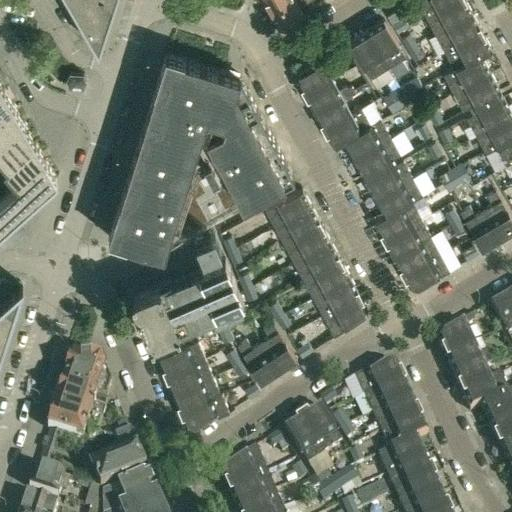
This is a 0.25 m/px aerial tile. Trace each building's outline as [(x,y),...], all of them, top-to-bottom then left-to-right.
[(70,0),(98,47),(113,0),(70,0)] [(265,0),(271,9),(286,0),(265,0)] [(280,26),(303,12),(298,4),(305,0),(286,0),(271,9),(280,26)] [(424,11),(426,15),(454,0),(413,0),(408,3),(415,16),(424,11)] [(454,0),(426,15),(436,32),(473,12),(465,0),(454,0)] [(436,32),(445,50),(482,30),(473,12),(436,32)] [(392,23),(397,32),(409,25),(404,16),(392,23)] [(385,21),(368,32),(388,65),(405,55),(397,42),(398,42),(385,21)] [(445,50),(454,67),(491,47),(482,30),(445,50)] [(363,65),(370,76),(388,65),(368,32),(350,43),(363,65)] [(401,37),(407,47),(417,42),(410,32),(401,37)] [(407,47),(415,60),(424,54),(417,42),(407,47)] [(444,72),(453,90),(490,70),(481,54),(492,48),(491,47),(454,67),(444,72)] [(333,50),(321,57),(300,70),(298,78),(305,91),(331,76),(324,63),(333,58),(332,56),(335,54),(333,50)] [(166,51),(108,236),(164,253),(200,140),(203,146),(205,145),(211,157),(204,161),(213,178),(219,174),(223,182),(226,181),(230,179),(243,204),(295,177),(240,75),(223,69),(166,51)] [(463,109),(473,103),(475,106),(502,92),(490,70),(453,90),(463,109)] [(69,86),(78,87),(83,88),(87,80),(84,72),(70,71),(66,78),(69,86)] [(406,81),(411,89),(422,83),(416,75),(406,81)] [(305,91),(314,108),(353,87),(352,84),(348,86),(347,84),(338,88),(331,76),(305,91)] [(394,88),(399,96),(411,89),(406,81),(394,88)] [(422,83),(411,89),(416,97),(427,91),(422,83)] [(0,118),(16,104),(5,86),(0,90),(0,118)] [(314,108),(324,126),(351,111),(345,100),(353,96),(352,93),(355,91),(353,87),(314,108)] [(387,103),(399,96),(394,88),(383,96),(387,103)] [(411,89),(399,96),(404,104),(416,97),(411,89)] [(477,110),(467,116),(477,134),(511,114),(511,110),(502,92),(475,106),(477,110)] [(404,104),(399,96),(387,103),(392,112),(404,104)] [(0,145),(26,122),(16,104),(0,118),(0,145)] [(371,122),(361,106),(351,111),(324,126),(333,143),(381,117),(371,122)] [(434,124),(444,119),(438,108),(428,113),(434,124)] [(511,114),(477,134),(486,151),(491,148),(511,137),(511,114)] [(333,143),(334,144),(345,137),(354,155),(391,135),(381,117),(333,143)] [(37,140),(26,122),(0,145),(0,156),(7,165),(8,164),(9,165),(37,140)] [(423,139),(424,138),(432,134),(426,122),(416,127),(423,139)] [(454,137),(447,126),(438,131),(444,143),(454,137)] [(390,159),(401,153),(397,147),(409,140),(403,129),(391,135),(354,155),(365,176),(391,161),(390,159)] [(511,137),(491,148),(486,151),(495,168),(511,159),(511,137)] [(47,158),(37,140),(9,165),(8,164),(7,165),(8,165),(4,168),(17,183),(19,182),(20,183),(47,158)] [(433,157),(442,153),(436,140),(427,146),(433,157)] [(403,157),(392,163),(391,161),(365,176),(376,196),(413,176),(403,157)] [(59,178),(58,177),(47,158),(20,183),(19,182),(17,183),(18,183),(33,201),(59,178)] [(461,162),(450,168),(439,175),(448,190),(466,180),(470,187),(477,183),(476,181),(487,175),(482,165),(468,172),(461,162)] [(374,218),(375,219),(423,193),(434,187),(427,173),(415,179),(413,176),(376,196),(384,213),(374,218)] [(18,183),(0,199),(0,229),(33,201),(18,183)] [(266,208),(276,226),(313,206),(303,187),(276,202),(266,208)] [(487,194),(492,203),(483,209),(501,238),(511,231),(511,215),(501,198),(496,189),(487,194)] [(375,219),(384,237),(422,216),(412,199),(423,193),(375,219)] [(460,210),(466,219),(483,249),(501,238),(483,209),(475,214),(470,204),(460,210)] [(276,226),(285,244),(322,223),(313,206),(276,226)] [(460,218),(453,207),(444,212),(450,223),(460,218)] [(384,237),(394,254),(431,234),(422,216),(384,237)] [(467,229),(460,218),(450,223),(457,235),(467,229)] [(285,244),(295,261),(332,241),(322,223),(285,244)] [(214,233),(196,241),(204,258),(222,250),(214,233)] [(222,239),(226,248),(237,244),(233,234),(222,239)] [(394,254),(403,271),(440,251),(431,234),(394,254)] [(226,248),(232,263),(250,256),(244,241),(237,244),(226,248)] [(295,261),(304,279),(341,259),(332,241),(295,261)] [(467,259),(480,252),(474,243),(461,250),(467,259)] [(440,275),(450,269),(440,251),(403,271),(410,285),(419,287),(440,275)] [(250,316),(245,301),(244,300),(226,257),(163,283),(163,281),(134,293),(153,338),(159,353),(197,337),(205,335),(218,329),(229,325),(250,316)] [(304,279),(314,296),(351,276),(341,259),(304,279)] [(248,272),(238,276),(243,288),(253,283),(266,277),(262,269),(250,275),(248,272)] [(248,300),(258,296),(277,289),(270,275),(266,277),(253,283),(243,288),(248,300)] [(314,296),(323,314),(360,294),(351,276),(314,296)] [(0,355),(24,283),(0,304),(0,355)] [(323,314),(334,333),(343,328),(365,314),(367,306),(360,294),(323,314)] [(508,335),(511,332),(511,301),(510,297),(492,308),(499,321),(500,320),(508,335)] [(268,306),(274,315),(275,317),(284,311),(277,300),(268,306)] [(275,317),(283,328),(292,322),(284,311),(275,317)] [(476,320),(474,316),(463,321),(441,334),(439,342),(445,354),(472,342),(466,328),(473,324),(473,322),(476,320)] [(287,343),(272,321),(255,332),(261,341),(279,370),(297,359),(287,343)] [(234,337),(229,325),(218,329),(224,341),(234,337)] [(159,353),(166,371),(205,356),(197,337),(159,353)] [(252,366),(262,381),(279,370),(261,341),(252,347),(246,338),(237,344),(252,366)] [(302,356),(313,349),(307,340),(296,347),(302,356)] [(445,354),(453,372),(493,354),(491,350),(478,355),(472,342),(445,354)] [(225,353),(232,364),(241,358),(234,347),(225,353)] [(511,351),(510,348),(493,355),(493,354),(453,372),(461,391),(488,378),(483,367),(496,361),(497,364),(511,356),(511,351)] [(166,371),(174,390),(213,374),(205,356),(166,371)] [(69,359),(61,384),(106,398),(111,383),(101,357),(69,359)] [(248,369),(241,358),(232,364),(239,375),(248,369)] [(355,377),(357,382),(364,397),(403,379),(396,364),(389,362),(367,375),(366,372),(355,377)] [(220,392),(213,374),(174,390),(181,408),(222,392),(222,391),(220,392)] [(461,391),(470,409),(508,391),(500,374),(489,379),(488,378),(461,391)] [(278,394),(293,388),(289,378),(274,383),(278,394)] [(364,397),(372,415),(411,397),(403,379),(364,397)] [(261,390),(257,384),(255,381),(244,389),(250,397),(261,390)] [(105,401),(106,398),(61,384),(54,406),(102,420),(105,410),(93,406),(95,398),(105,401)] [(320,397),(326,406),(337,399),(331,390),(320,397)] [(470,409),(470,410),(482,406),(489,423),(511,412),(511,390),(509,392),(508,391),(470,409)] [(218,414),(229,410),(222,392),(181,408),(186,423),(195,425),(216,411),(218,414)] [(372,415),(381,433),(419,415),(411,397),(372,415)] [(79,447),(82,439),(86,427),(98,431),(102,420),(54,406),(47,428),(58,432),(56,441),(79,447)] [(320,406),(301,418),(324,453),(341,442),(335,432),(336,432),(320,406)] [(332,417),(340,429),(349,423),(341,411),(332,417)] [(511,412),(489,423),(497,441),(511,434),(511,412)] [(378,455),(379,457),(418,439),(428,433),(419,415),(381,433),(389,450),(378,455)] [(126,418),(117,425),(120,433),(130,429),(126,418)] [(301,454),(308,464),(324,453),(301,418),(283,430),(300,455),(301,454)] [(347,439),(355,433),(349,423),(340,429),(347,439)] [(119,447),(135,441),(130,429),(120,433),(115,435),(119,447)] [(268,439),(268,440),(273,448),(285,441),(280,431),(268,439)] [(511,434),(497,441),(506,461),(507,464),(511,461),(511,434)] [(379,457),(386,473),(425,455),(418,439),(379,457)] [(90,464),(101,487),(146,468),(138,447),(105,459),(102,451),(86,457),(89,465),(90,464)] [(256,447),(220,471),(228,488),(266,471),(256,447)] [(37,467),(49,471),(55,453),(41,448),(37,467)] [(349,453),(354,465),(373,457),(369,449),(360,453),(359,449),(349,453)] [(386,473),(394,491),(433,473),(425,455),(386,473)] [(299,481),(307,475),(308,475),(301,463),(291,469),(299,481)] [(76,485),(77,481),(69,479),(35,467),(29,488),(57,497),(59,491),(65,492),(68,482),(76,485)] [(332,479),(331,479),(342,496),(343,496),(348,492),(345,488),(358,479),(350,467),(332,479)] [(228,488),(236,506),(274,489),(266,471),(228,488)] [(327,471),(316,478),(320,486),(331,479),(332,479),(327,471)] [(148,472),(118,485),(103,492),(103,511),(108,511),(114,511),(113,509),(156,491),(148,472)] [(394,491),(403,509),(442,492),(433,473),(394,491)] [(334,495),(337,500),(342,496),(331,479),(320,486),(315,490),(317,493),(307,500),(312,509),(334,495)] [(356,494),(362,507),(389,495),(383,481),(356,494)] [(236,506),(238,511),(272,511),(282,508),(274,489),(236,506)] [(156,511),(163,509),(156,491),(113,509),(114,511),(108,511),(103,511),(102,511),(156,511)] [(403,509),(403,511),(446,511),(450,510),(442,492),(403,509)] [(27,495),(21,511),(55,511),(58,504),(27,495)] [(85,506),(90,508),(98,510),(98,501),(87,498),(85,506)] [(341,503),(345,511),(352,511),(356,510),(351,498),(341,503)]
